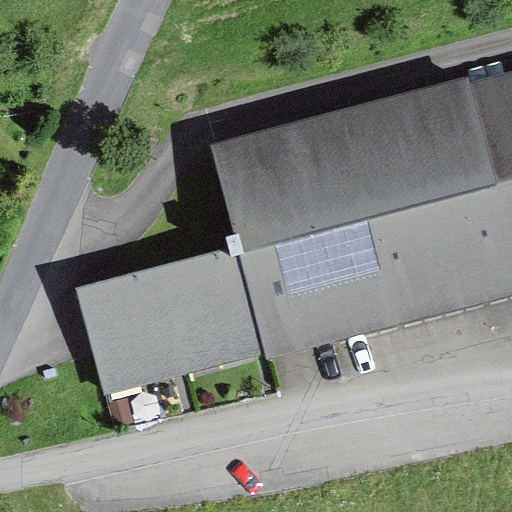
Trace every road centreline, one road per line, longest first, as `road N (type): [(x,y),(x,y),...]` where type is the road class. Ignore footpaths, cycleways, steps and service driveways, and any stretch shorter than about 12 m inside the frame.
road 1 (unknown): [(81,144),(271,87),(511,39)]
road 2 (unclassified): [(0,346),(139,0)]
